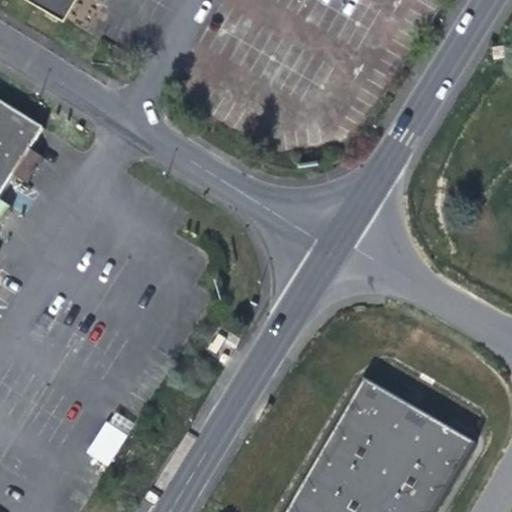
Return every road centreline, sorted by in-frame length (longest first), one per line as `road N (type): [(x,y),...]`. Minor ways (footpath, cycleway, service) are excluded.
road 1 (residential): [(0,35),(330,240)]
road 2 (unclassified): [(330,240),(166,511)]
road 3 (unclassified): [(483,0),(330,240)]
